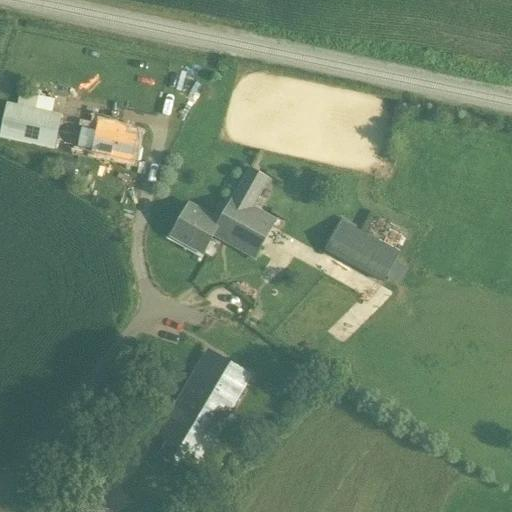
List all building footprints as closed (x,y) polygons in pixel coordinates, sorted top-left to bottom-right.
[(0,132),(0,139),(54,150),(61,114),(6,103),(0,132)] [(99,124),(97,131),(83,128),(78,149),(92,152),(130,160),(134,139),(123,136),(124,129),(99,124)] [(249,168),(219,221),(189,204),(170,238),(202,256),(212,237),(223,244),(254,262),(277,220),(253,208),(269,179),(249,168)] [(399,253),(341,221),(324,251),(383,284),(399,253)] [(159,436),(167,441),(191,455),(200,461),(234,404),(223,397),(239,370),(219,358),(203,385),(192,379),(159,436)]
